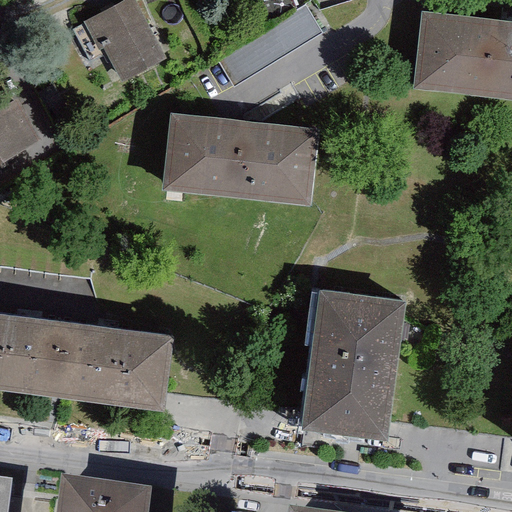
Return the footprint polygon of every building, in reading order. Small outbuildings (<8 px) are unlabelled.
[(144,4),(80,33),(109,97),(174,68),(144,4)] [(310,7),(217,55),(231,82),(324,34),(310,7)] [(511,29),(419,22),(413,95),(511,103),(511,29)] [(28,105),(0,121),(0,177),(53,146),(28,105)] [(181,119),(173,209),(323,222),(331,132),(181,119)] [(396,315),(308,307),(296,434),(384,443),(396,315)] [(0,313),(0,389),(9,390),(116,404),(163,409),(172,335),(0,313)] [(27,511),(32,479),(0,474),(0,511),(27,511)] [(146,511),(148,499),(63,489),(60,511),(146,511)]
